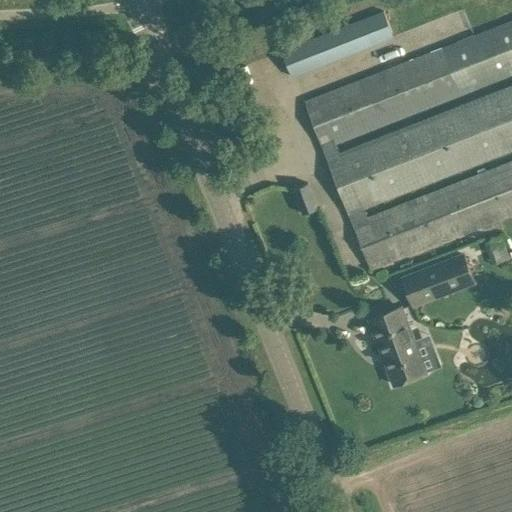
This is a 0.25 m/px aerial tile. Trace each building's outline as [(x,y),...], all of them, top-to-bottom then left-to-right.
[(283,50),(293,76),(395,37),(385,11),(283,50)] [(307,102),(324,147),(332,170),(344,200),(372,268),(390,261),(511,213),(511,162),(372,217),(368,218),(364,208),(511,150),(511,84),(340,153),(336,143),(511,74),(511,22),(456,44),(307,102)] [(295,189),(304,214),(319,208),(309,183),(295,189)] [(486,248),(493,265),(511,257),(505,240),(486,248)] [(475,282),(464,254),(404,278),(414,305),(475,282)] [(402,306),(389,312),(370,319),(395,384),(414,377),(427,372),(402,306)]
